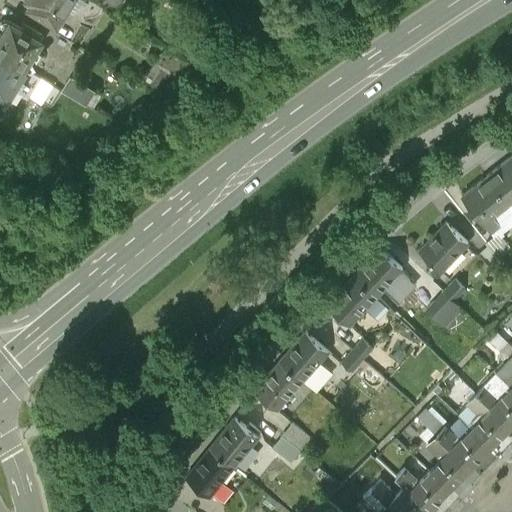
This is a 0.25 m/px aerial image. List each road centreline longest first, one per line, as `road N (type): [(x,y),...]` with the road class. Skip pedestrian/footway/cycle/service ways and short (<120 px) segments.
road 1 (residential): [(511,124),(409,202),(328,282),(251,365),(170,469),(148,511)]
road 2 (primary): [(123,275),(389,64),(487,0)]
road 3 (primary): [(0,380),(123,275)]
road 4 (secondary): [(123,275),(0,325)]
